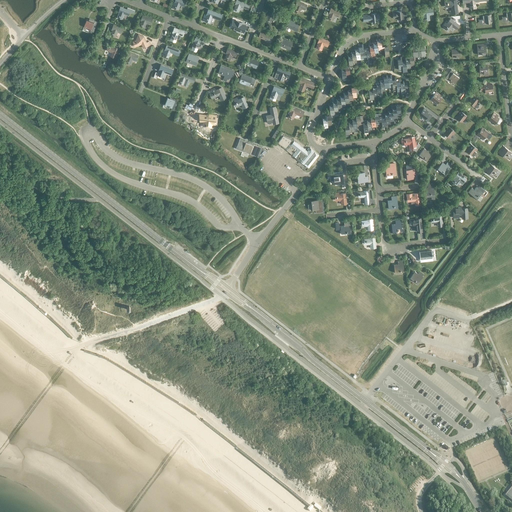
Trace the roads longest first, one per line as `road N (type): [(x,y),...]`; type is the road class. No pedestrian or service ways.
road 1 (secondary): [(193,266),(0,114)]
road 2 (secondary): [(426,448),(255,311)]
